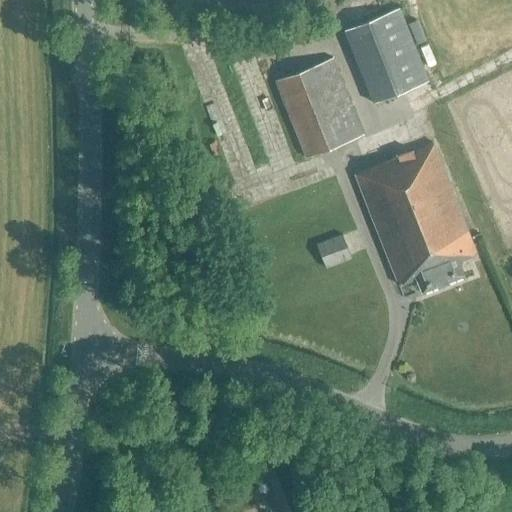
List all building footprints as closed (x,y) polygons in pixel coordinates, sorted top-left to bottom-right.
[(367,88),(422,66),(396,0),(373,0),(338,14),(367,88)] [(305,157),(363,134),(332,58),(275,80),(305,157)] [(458,261),(476,254),(432,143),(354,174),(398,285),(416,278),(421,291),(463,274),(458,261)] [(325,268),(352,258),(341,233),(315,243),(325,268)] [(256,460),(278,511),(284,511),(304,504),(281,449),(256,460)]
